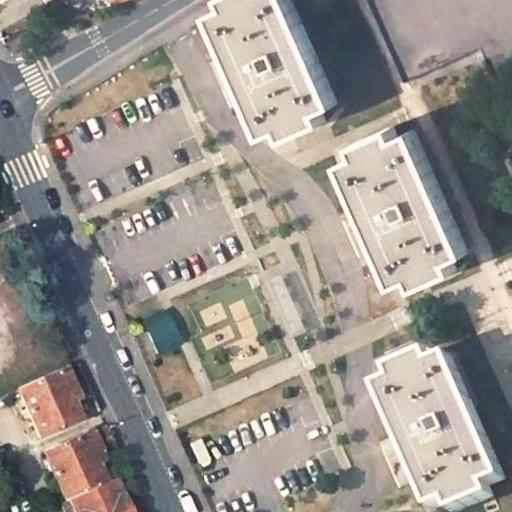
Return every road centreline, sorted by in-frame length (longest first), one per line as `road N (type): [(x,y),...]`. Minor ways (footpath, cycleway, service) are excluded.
road 1 (unknown): [(146,12),(236,117),(324,261),(371,403),(371,449),(352,511)]
road 2 (residential): [(173,511),(0,114)]
road 3 (residential): [(168,0),(0,96)]
